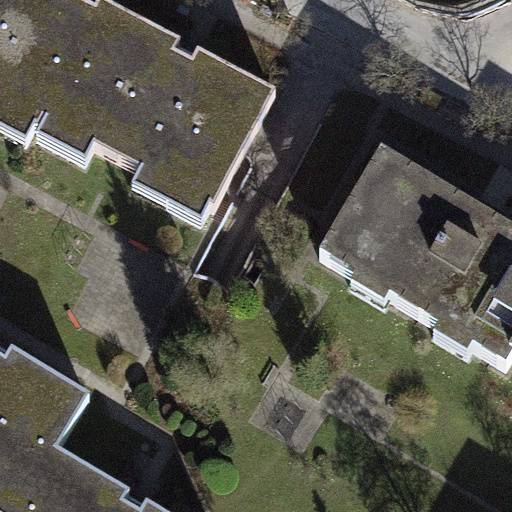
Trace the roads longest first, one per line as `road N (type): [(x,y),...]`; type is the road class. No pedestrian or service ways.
road 1 (unknown): [(0,328),(94,387),(104,406),(154,444)]
road 2 (residential): [(346,0),(503,72)]
